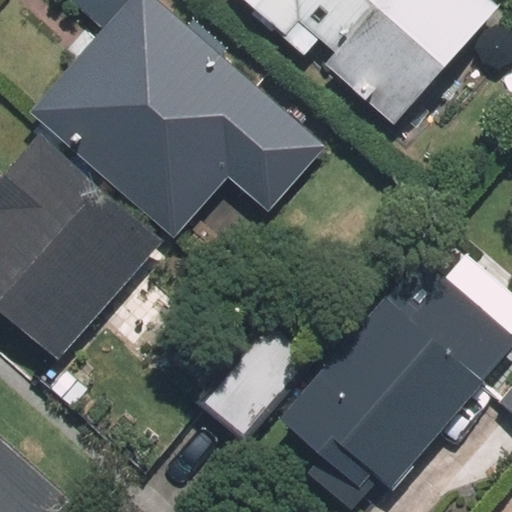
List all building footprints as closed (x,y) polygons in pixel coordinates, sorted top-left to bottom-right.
[(326,150),(152,0),(128,0),(103,29),(28,116),(173,241),(227,180),(269,216),(326,150)] [(69,0),(103,29),(128,0),(69,0)] [(393,127),(504,4),(498,0),(212,0),(215,2),(217,0),(238,0),(282,39),(296,23),(332,56),(324,65),(393,127)] [(296,27),(283,42),(302,59),(315,45),(296,27)] [(162,245),(37,137),(0,179),(0,316),(57,365),(162,245)] [(390,495),(511,344),(511,281),(510,279),(511,276),(483,253),(477,259),(448,236),(392,305),(381,297),(280,422),(293,433),(277,452),(350,511),(374,482),(390,495)] [(310,363),(268,325),(197,403),(239,441),(310,363)]
